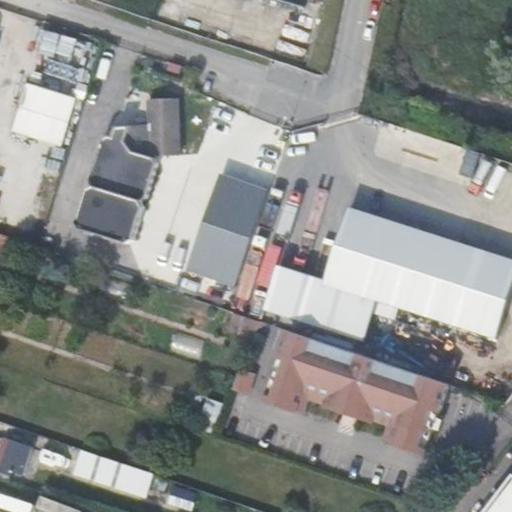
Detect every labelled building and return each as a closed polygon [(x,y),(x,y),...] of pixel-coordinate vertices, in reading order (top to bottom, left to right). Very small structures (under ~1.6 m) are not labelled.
[(65,143),(79,95),(30,81),(16,129),(65,143)] [(150,156),(180,156),(179,100),(150,101),(150,125),(117,128),(114,138),(111,136),(104,140),(91,181),(94,187),(88,190),(77,224),(81,230),(129,244),(136,241),(146,208),(142,201),(149,198),(159,165),(156,158),(150,156)] [(220,171),(191,272),(244,286),(252,256),(272,186),(220,171)] [(357,203),(347,236),(343,247),(334,276),(287,261),(272,306),(374,339),(388,294),(405,299),(401,315),(426,324),(432,309),(502,332),(511,301),(511,228),(462,213),(454,234),(357,203)] [(343,247),(347,236),(335,232),(332,244),(343,247)] [(0,259),(2,261),(10,237),(0,233),(0,259)] [(0,287),(0,298),(19,305),(23,295),(0,287)] [(267,331),(270,323),(236,311),(229,333),(254,341),(258,328),(267,331)] [(441,413),(450,385),(290,331),(280,359),(287,362),(273,402),(301,412),(308,391),(347,404),(344,412),(360,417),(363,410),(399,422),(392,443),(421,452),(435,411),(441,413)] [(509,401),(511,396),(511,371),(462,354),(454,382),(509,401)] [(287,362),(280,359),(267,400),(273,402),(287,362)] [(234,389),(248,394),(255,374),(241,369),(234,389)] [(308,391),(301,412),(308,414),(313,402),(344,412),(347,404),(308,391)] [(198,428),(215,434),(225,405),(209,399),(198,428)] [(363,410),(360,417),(390,427),(386,440),(392,443),(399,422),(363,410)] [(435,411),(421,452),(427,454),(441,413),(435,411)] [(0,467),(23,475),(33,448),(5,438),(0,452),(0,467)] [(155,475),(83,451),(75,476),(147,499),(155,475)] [(511,511),(511,475),(483,511),(511,511)] [(169,502),(193,509),(197,496),(174,489),(169,502)]
